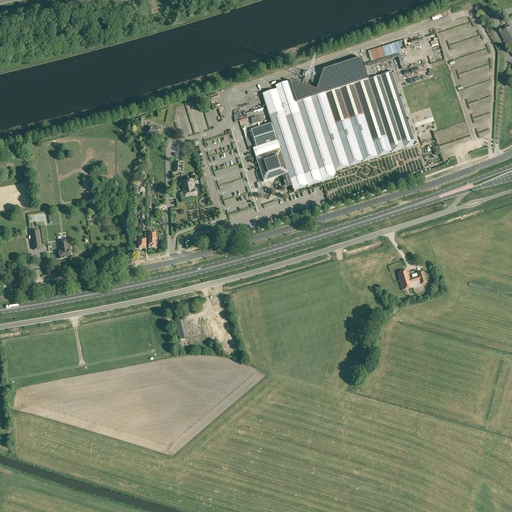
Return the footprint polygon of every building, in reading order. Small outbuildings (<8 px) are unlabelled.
[(499,33),(511,55),(511,29),(511,27),(499,33)] [(262,94),(271,124),(250,130),(256,147),(253,148),(264,182),(288,174),(290,181),(292,186),(294,192),(337,177),(335,172),(392,153),(416,145),(393,72),(368,80),(361,58),(323,70),(316,90),(290,81),(275,86),(276,90),(262,94)] [(254,123),(259,121),(258,120),(263,119),(262,115),(252,118),(254,123)] [(148,134),(159,135),(160,128),(149,127),(148,134)] [(173,173),(182,173),(182,162),(173,162),(173,173)] [(181,182),(184,199),(196,196),(195,191),(194,191),(192,180),(181,182)] [(265,210),(287,205),(285,198),(282,199),(281,196),(278,196),(278,193),(275,193),(276,197),(269,198),(269,197),(262,199),(265,210)] [(30,232),(33,251),(42,249),(40,230),(30,232)] [(59,251),(60,259),(71,258),(70,250),(68,241),(58,242),(59,251)] [(399,281),(402,291),(413,287),(411,283),(418,281),(420,285),(427,283),(423,271),(416,274),(417,276),(410,279),(409,277),(409,278),(406,271),(398,273),(400,280),(399,281)] [(175,320),(180,340),(187,338),(182,318),(175,320)]
